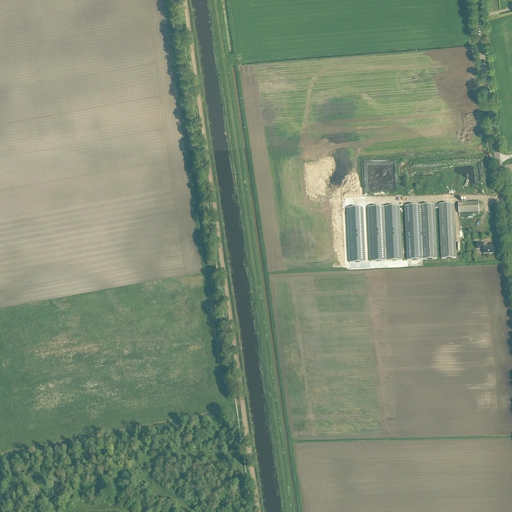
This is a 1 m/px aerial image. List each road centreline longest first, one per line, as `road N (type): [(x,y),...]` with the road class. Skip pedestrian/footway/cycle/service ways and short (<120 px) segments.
road 1 (track): [(214,0),(289,511)]
road 2 (track): [(258,511),(185,0)]
road 3 (tertiary): [(511,256),(477,0)]
road 4 (track): [(0,451),(244,410)]
